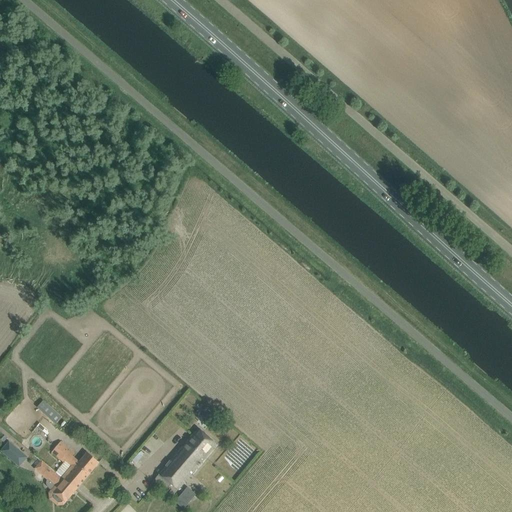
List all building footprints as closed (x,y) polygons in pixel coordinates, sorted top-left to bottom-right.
[(217,445),(205,435),(198,428),(152,482),(173,499),(217,445)] [(153,438),(131,461),(137,467),(160,444),(153,438)] [(9,441),(0,451),(19,467),(28,457),(9,441)] [(99,463),(91,456),(87,453),(79,462),(72,456),(75,453),(61,441),(51,452),(63,462),(57,470),(63,476),(62,478),(76,490),(99,463)] [(61,478),(42,461),(32,454),(27,461),(36,469),(47,479),(46,481),(46,483),(46,484),(46,486),(49,488),(51,490),(65,503),(76,490),(62,478),(61,478)] [(186,509),(199,493),(190,486),(177,502),(186,509)]
